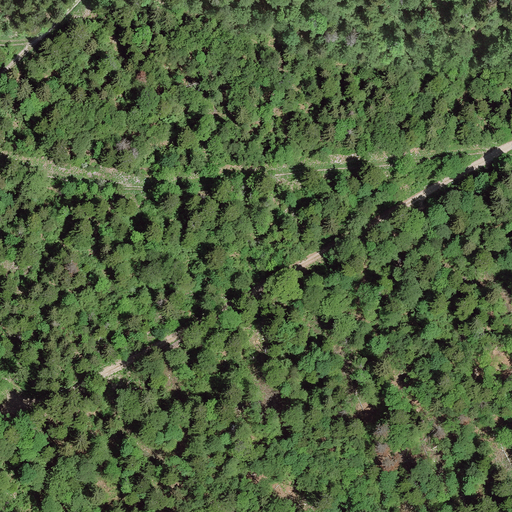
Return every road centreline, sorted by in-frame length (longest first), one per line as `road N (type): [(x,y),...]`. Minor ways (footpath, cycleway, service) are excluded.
road 1 (track): [(0,417),(85,384),(511,146)]
road 2 (trunk): [(154,0),(120,210),(74,367),(14,511)]
road 3 (track): [(0,163),(145,186),(511,151)]
